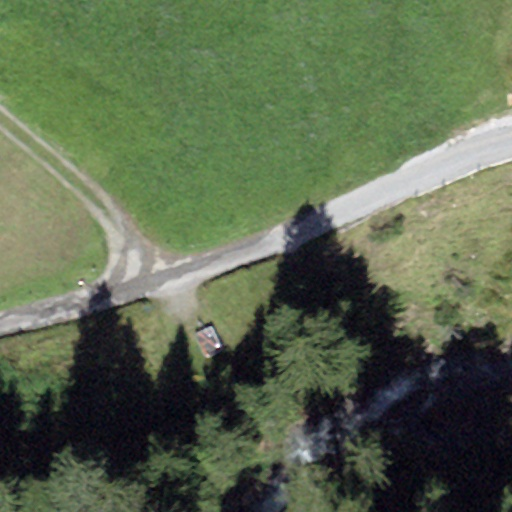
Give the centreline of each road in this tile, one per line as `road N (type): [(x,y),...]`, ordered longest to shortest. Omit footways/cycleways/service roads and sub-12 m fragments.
road 1 (unclassified): [(511,139),(314,223),(0,325)]
road 2 (track): [(153,279),(104,207),(0,120)]
